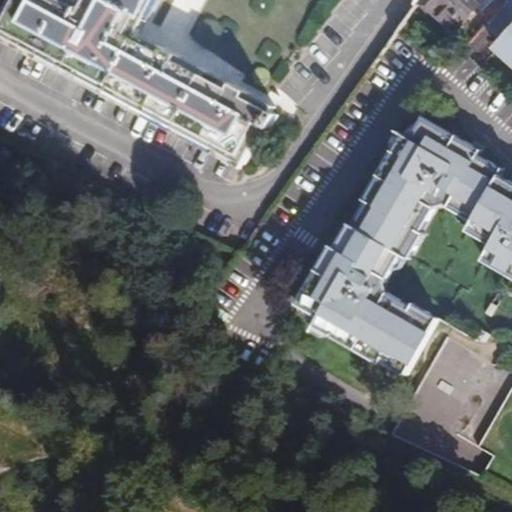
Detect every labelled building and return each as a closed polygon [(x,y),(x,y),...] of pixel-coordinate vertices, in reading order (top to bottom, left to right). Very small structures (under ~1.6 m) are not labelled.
[(82,0),(82,3),(76,0),(13,0),(0,25),(0,33),(245,163),(275,108),(138,35),(156,0),(82,0)] [(420,0),(416,7),(443,31),(455,17),(466,28),(491,0),(420,0)] [(511,0),(505,0),(484,24),(502,41),(511,29),(511,0)] [(511,29),(502,41),(497,46),(511,60),(511,29)] [(331,246),(309,289),(338,302),(426,344),(441,315),(416,301),(413,305),(391,293),(387,280),(402,254),(411,257),(423,232),(420,229),(433,206),(444,203),(472,218),(467,227),(491,241),(484,256),(511,271),(511,181),(499,175),(502,168),(479,155),(481,150),(421,118),(410,139),(400,135),(363,202),(367,204),(355,227),(350,225),(338,249),(331,246)]
